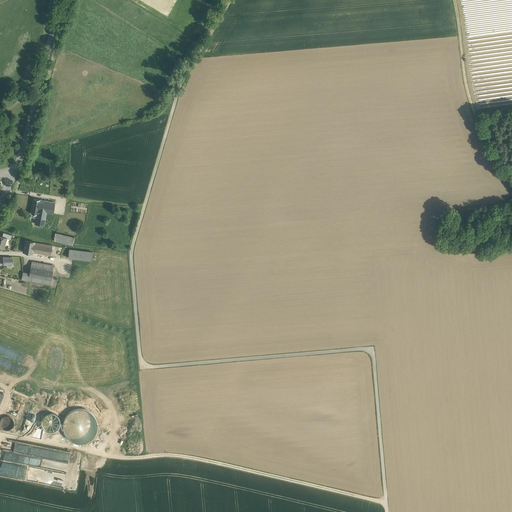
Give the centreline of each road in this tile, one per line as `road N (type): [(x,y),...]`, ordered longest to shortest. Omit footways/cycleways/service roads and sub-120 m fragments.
road 1 (track): [(230,0),(181,84),(132,249),(141,366),(369,351),(386,511)]
road 2 (track): [(386,502),(187,455),(126,458),(0,432)]
road 3 (track): [(511,187),(473,112),(453,0)]
road 4 (tertiary): [(12,176),(65,0)]
